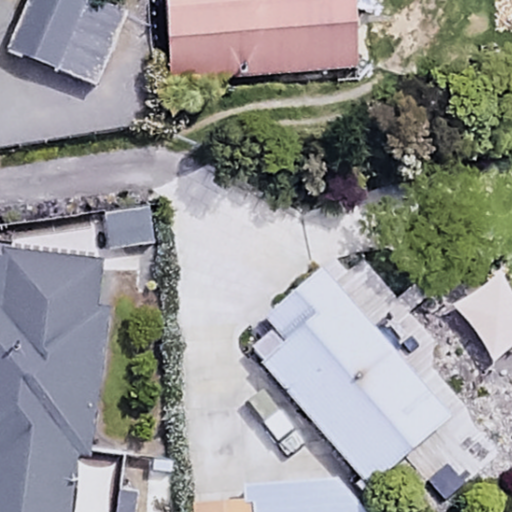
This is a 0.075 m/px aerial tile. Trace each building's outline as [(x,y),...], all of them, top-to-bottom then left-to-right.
[(125,13),(91,0),(21,0),(2,51),(96,87),(125,13)] [(354,63),(349,0),(157,0),(163,75),(354,63)] [(140,199),(100,205),(107,249),(146,244),(140,199)] [(103,265),(0,254),(0,511),(65,511),(71,459),(84,460),(103,265)] [(511,350),(511,303),(493,276),(450,305),(491,365),(511,350)] [(361,511),(339,489),(347,473),(373,495),(448,422),(314,277),(257,328),(272,345),(254,362),(231,397),(181,406),(184,511),(361,511)]
